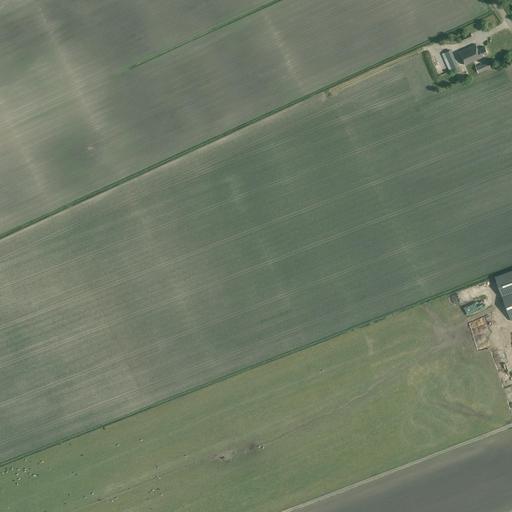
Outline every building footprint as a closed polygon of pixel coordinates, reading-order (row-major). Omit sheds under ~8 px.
[(478,49),(476,44),(459,52),(465,65),(482,57),(481,56),(488,53),(485,47),(479,49),(479,48),(478,49)] [(487,69),(484,64),(482,65),(481,64),(475,67),(478,73),(487,69)] [(511,270),(495,277),(511,321),(511,320),(511,270)] [(487,284),(481,286),(482,289),(496,285),(494,279),(486,281),(487,284)] [(474,332),(475,341),(481,340),(481,337),(486,336),(485,331),(474,332)]
